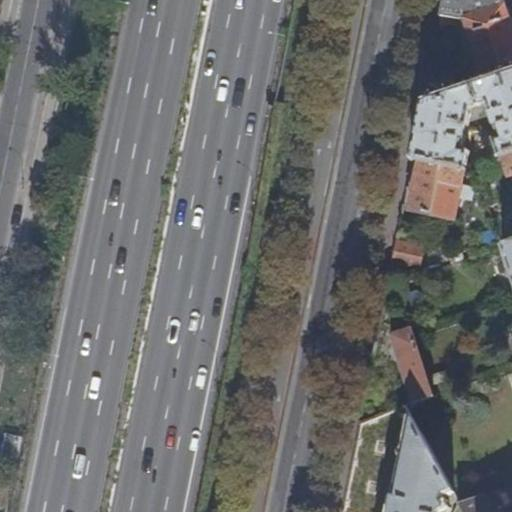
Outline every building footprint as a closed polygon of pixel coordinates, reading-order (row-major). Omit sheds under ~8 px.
[(505,0),(444,0),(442,17),(464,20),(507,6),(505,0)] [(511,19),(507,6),(464,20),(442,17),(439,29),(446,30),(448,24),(464,26),(466,25),(476,55),(470,57),(472,62),(478,61),(485,85),(511,75),(511,19)] [(453,90),(456,77),(430,72),(428,85),(453,90)] [(511,75),(485,85),(424,105),(413,159),(466,170),(470,152),(464,151),(470,121),(472,108),(488,103),(492,114),(500,139),(495,142),(501,159),(504,158),(511,155),(511,75)] [(470,121),(492,114),(488,103),(472,108),(470,121)] [(480,166),(493,162),(487,144),(473,149),(480,166)] [(410,210),(455,219),(466,170),(413,159),(409,179),(416,181),(414,191),(410,210)] [(392,262),(421,267),(425,246),(396,241),(392,262)] [(511,244),(503,247),(511,273),(511,244)] [(397,305),(404,330),(412,328),(398,283),(387,285),(384,304),(397,305)] [(414,404),(435,398),(412,328),(404,330),(392,334),(414,404)] [(447,511),(451,510),(447,503),(447,499),(455,495),(406,408),(360,424),(345,494),(341,511),(447,511)] [(461,505),(464,511),(502,511),(511,507),(511,500),(510,496),(496,503),(497,506),(493,507),(487,496),(461,505)]
